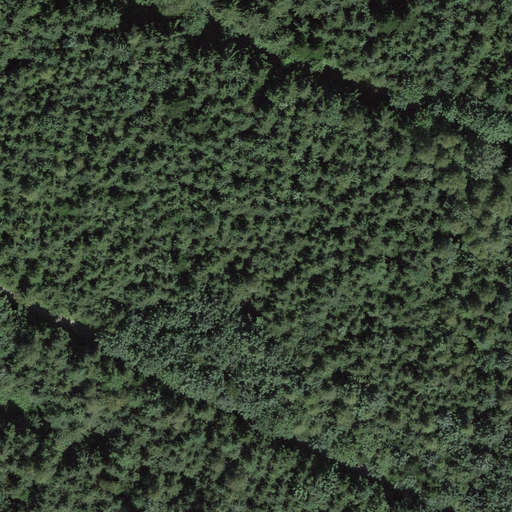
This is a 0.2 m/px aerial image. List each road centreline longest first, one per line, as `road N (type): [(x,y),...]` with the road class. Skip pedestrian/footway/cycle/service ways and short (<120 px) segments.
road 1 (track): [(454,511),(0,290)]
road 2 (track): [(511,149),(113,0)]
